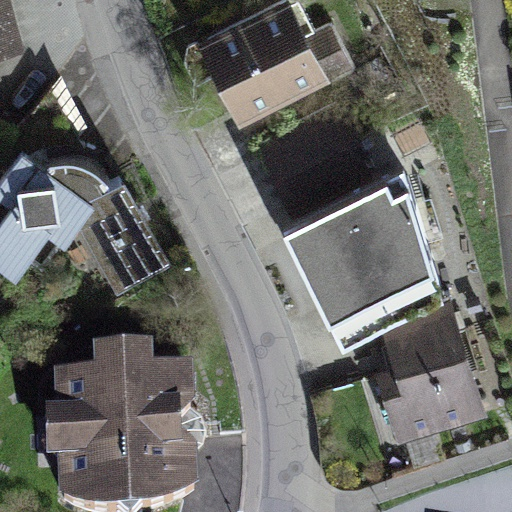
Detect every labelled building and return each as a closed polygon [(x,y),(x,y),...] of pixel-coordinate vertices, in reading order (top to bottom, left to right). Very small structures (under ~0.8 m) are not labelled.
[(17,0),(0,0),(0,99),(47,83),(17,0)] [(292,10),(216,49),(246,107),(322,68),(292,10)] [(370,173),(335,108),(260,149),(295,214),(370,173)] [(32,162),(0,205),(0,263),(35,289),(94,207),(32,162)] [(441,293),(402,167),(281,228),(342,341),(441,293)] [(133,196),(79,228),(124,301),(177,268),(133,196)] [(392,322),(408,374),(391,380),(407,432),(481,410),(449,305),(392,322)] [(199,511),(197,376),(49,376),(48,511),(199,511)]
